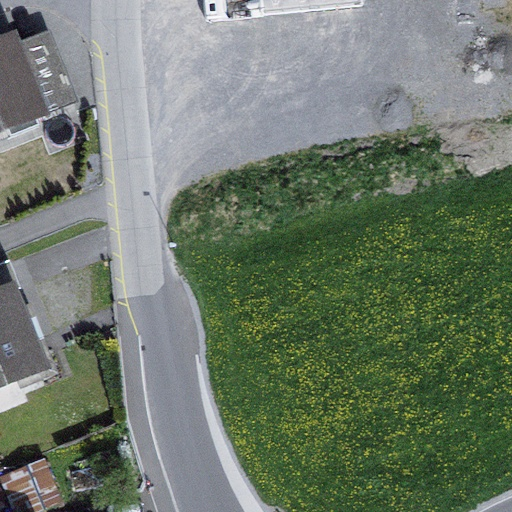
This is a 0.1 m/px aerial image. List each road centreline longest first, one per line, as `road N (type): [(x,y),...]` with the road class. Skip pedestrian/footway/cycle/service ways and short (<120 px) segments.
road 1 (residential): [(166,511),(130,185)]
road 2 (residential): [(130,185),(114,0)]
road 3 (residential): [(0,238),(130,185)]
